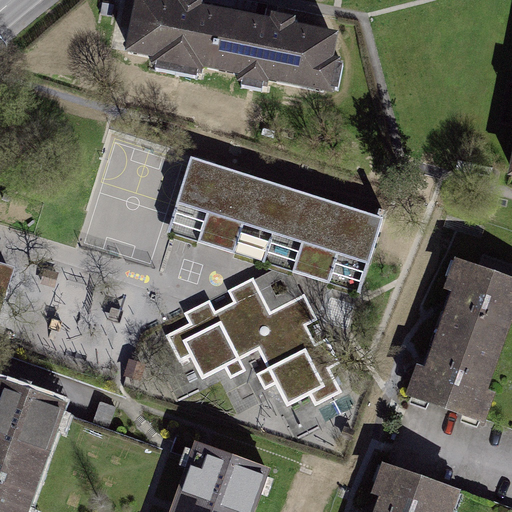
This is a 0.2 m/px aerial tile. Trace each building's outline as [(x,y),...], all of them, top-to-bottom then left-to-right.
[(232,5),(207,0),(127,0),(117,51),(218,72),(232,5)] [(334,26),(232,5),(218,72),(320,93),(334,26)] [(269,271),(184,316),(188,325),(166,337),(180,364),(190,359),(202,382),(225,371),(231,381),(247,373),(241,362),(259,354),(267,371),(256,376),(264,392),(275,387),(288,411),(309,398),(315,408),(343,395),(331,372),(341,366),(295,277),(356,296),(384,218),(193,164),(171,237),(269,271)] [(511,288),(454,267),(440,306),(431,332),(511,361),(511,288)] [(0,316),(14,273),(0,268),(0,316)] [(511,364),(511,361),(431,332),(407,397),(489,427),(511,364)] [(31,511),(66,414),(0,390),(0,511),(31,511)] [(259,511),(272,476),(190,447),(169,507),(167,511),(259,511)] [(463,511),(467,505),(381,472),(365,511),(463,511)]
